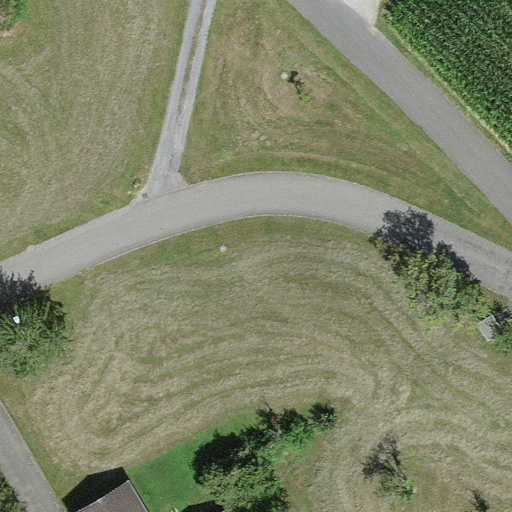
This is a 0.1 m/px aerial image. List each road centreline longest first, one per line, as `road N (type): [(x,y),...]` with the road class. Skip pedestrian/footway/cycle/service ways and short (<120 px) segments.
road 1 (residential): [(0,277),(194,202),(266,190),(345,199),(511,279)]
road 2 (residential): [(316,0),(511,190)]
